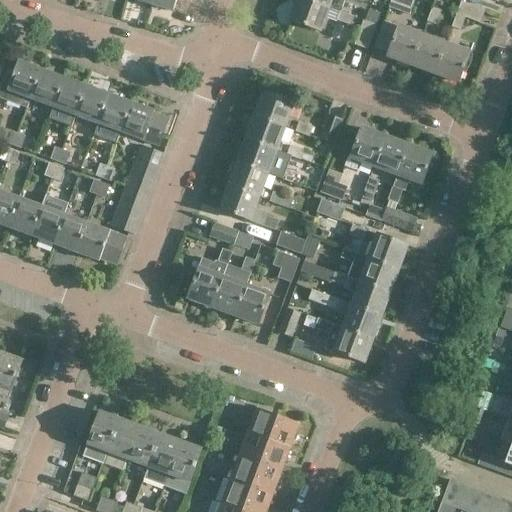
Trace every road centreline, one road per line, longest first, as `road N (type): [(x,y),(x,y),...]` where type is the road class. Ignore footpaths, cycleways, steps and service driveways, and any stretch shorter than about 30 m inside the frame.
road 1 (residential): [(352,400),(388,394),(482,136)]
road 2 (residential): [(482,136),(248,50),(218,52)]
road 3 (residential): [(125,315),(218,52)]
road 4 (residential): [(352,400),(125,315)]
road 5 (residential): [(218,52),(182,56),(0,2)]
road 6 (residential): [(18,511),(95,304)]
